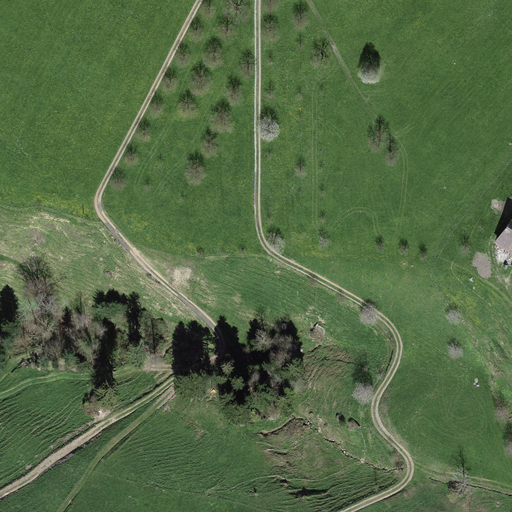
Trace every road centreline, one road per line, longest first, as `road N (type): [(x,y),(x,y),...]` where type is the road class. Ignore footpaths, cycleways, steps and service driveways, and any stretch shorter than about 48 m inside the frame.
road 1 (track): [(347,511),(405,485),(412,473),(411,457),(373,413),(400,345),(392,323),(275,257),(265,243),(254,213),(257,0)]
road 2 (track): [(201,0),(94,197),(93,211),(142,264),(221,333),(220,348),(152,388)]
